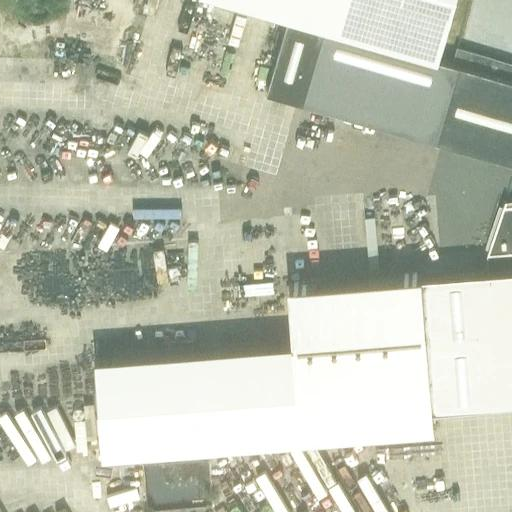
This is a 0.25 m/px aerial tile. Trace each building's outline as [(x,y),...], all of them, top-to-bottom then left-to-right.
[(320,24),(437,57),(453,0),(236,0),(289,15),(267,90),(298,99),(320,24)] [(298,99),(511,160),(511,77),(511,78),(511,74),(511,61),(457,46),(452,62),(437,57),(320,24),(298,99)] [(173,159),(190,133),(178,125),(161,152),(173,159)] [(88,131),(77,148),(91,157),(102,140),(88,131)] [(188,157),(203,165),(215,143),(200,135),(188,157)] [(293,340),(94,356),(102,451),(301,436),(301,435),(302,435),(433,425),(432,406),(511,399),(511,199),(506,200),(488,252),(487,253),(488,268),(289,284),(293,340)] [(409,217),(419,230),(443,213),(432,199),(409,217)] [(74,244),(94,249),(100,226),(80,221),(74,244)]
